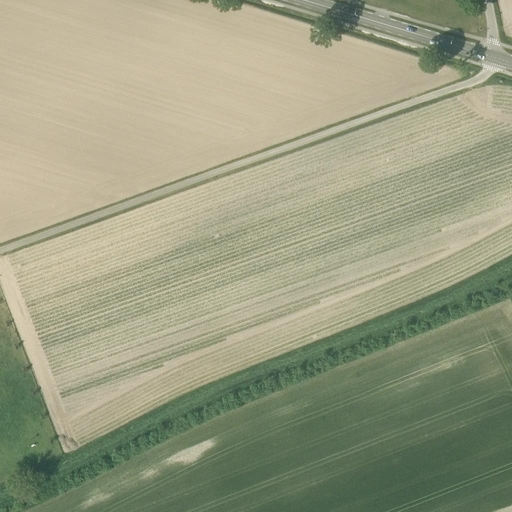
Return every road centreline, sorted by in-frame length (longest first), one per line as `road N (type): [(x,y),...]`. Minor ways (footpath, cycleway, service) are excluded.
road 1 (unclassified): [(493,59),(467,82),(0,251)]
road 2 (primary): [(493,59),(293,0)]
